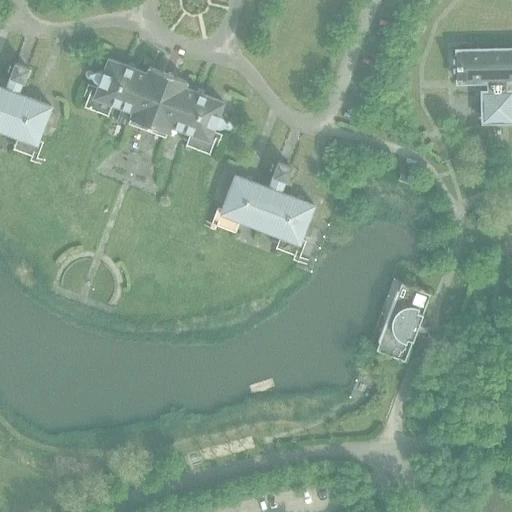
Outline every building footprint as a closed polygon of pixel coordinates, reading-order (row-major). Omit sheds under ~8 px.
[(511,47),(508,50),(499,50),(495,48),(491,50),(481,50),(477,48),(473,50),(455,51),(456,81),(465,81),(469,83),(473,80),(485,80),(486,92),(482,92),(481,99),(480,106),(482,113),(482,120),(488,120),(496,121),(505,119),(510,119),(510,113),(511,105),(510,97),(510,92),(506,92),(505,80),(511,79),(511,47)] [(148,67),(146,73),(107,58),(93,97),(208,141),(223,102),(185,87),(187,81),(148,67)] [(22,81),(27,68),(14,63),(9,76),(10,76),(5,88),(0,86),(0,130),(36,145),(51,106),(17,93),(22,80),(22,81)] [(277,161),(272,175),(268,187),(234,175),(219,214),(299,244),(313,205),(280,192),(285,179),(285,180),(290,166),(277,161)] [(405,164),(399,182),(414,187),(420,169),(405,164)] [(429,293),(404,283),(379,351),(404,360),(429,293)]
